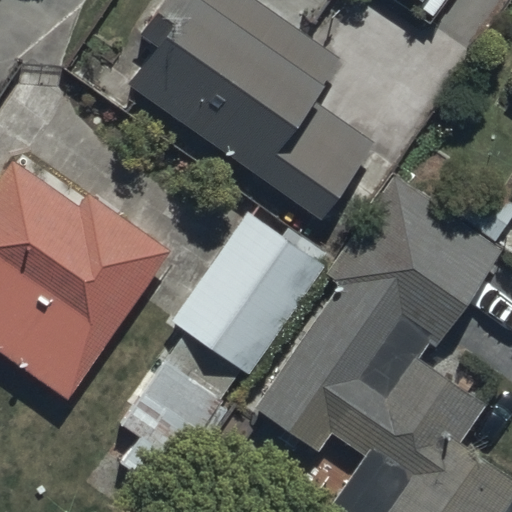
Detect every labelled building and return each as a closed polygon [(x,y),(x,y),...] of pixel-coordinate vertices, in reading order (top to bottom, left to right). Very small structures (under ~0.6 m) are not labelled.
[(164,0),(135,45),(154,58),(127,97),(326,230),(382,147),(318,104),(346,63),(251,0),(164,0)] [(401,0),(429,18),(440,0),(401,0)] [(0,186),(0,366),(71,414),(171,265),(17,162),(0,186)] [(392,360),(404,342),(445,369),(511,270),(399,195),(333,294),(343,301),(262,422),(323,463),(334,447),(375,474),(349,511),(511,511),(511,495),(465,463),(490,425),(392,360)] [(169,333),(251,387),(329,272),(247,218),(169,333)] [(162,364),(116,432),(185,478),(231,410),(162,364)]
